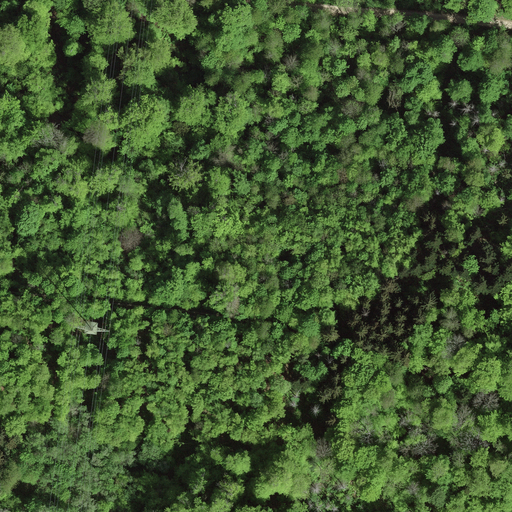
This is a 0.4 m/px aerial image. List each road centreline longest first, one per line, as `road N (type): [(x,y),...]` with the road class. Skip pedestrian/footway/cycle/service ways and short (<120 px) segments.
road 1 (track): [(0,287),(140,304),(358,350),(511,400)]
road 2 (track): [(511,25),(282,0)]
